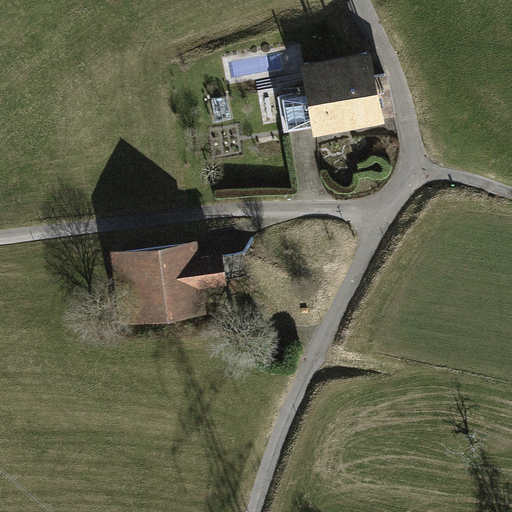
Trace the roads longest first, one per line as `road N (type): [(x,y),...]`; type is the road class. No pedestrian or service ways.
road 1 (unclassified): [(0,238),(293,207),(388,212)]
road 2 (unclassified): [(254,511),(289,416),(388,212)]
road 3 (unclassified): [(388,212),(408,161),(409,133),(393,72),(357,0)]
